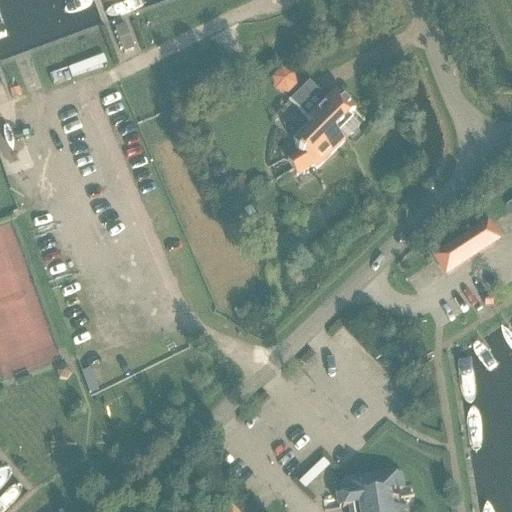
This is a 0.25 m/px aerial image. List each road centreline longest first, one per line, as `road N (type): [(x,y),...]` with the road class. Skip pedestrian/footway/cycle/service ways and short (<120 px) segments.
road 1 (unclassified): [(211,421),(449,193),(484,149)]
road 2 (unclassified): [(484,149),(451,96),(413,0)]
